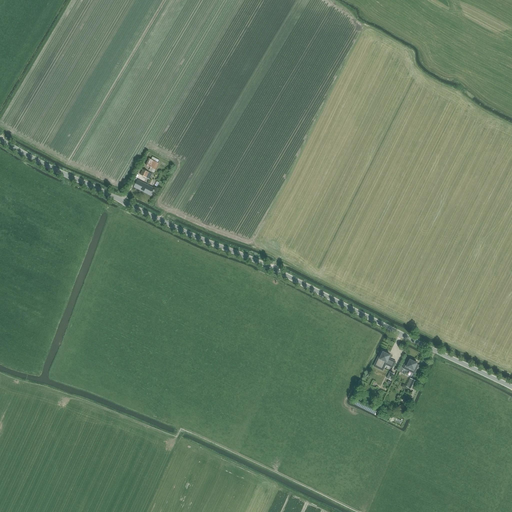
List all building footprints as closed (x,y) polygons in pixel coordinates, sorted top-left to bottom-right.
[(149,159),(146,165),(150,167),(149,170),(153,173),(155,170),(159,163),(158,163),(159,160),(152,157),(151,159),(149,159)] [(143,169),(140,175),(150,179),(152,174),(143,169)] [(137,180),(133,187),(150,196),(154,188),(137,180)] [(381,356),(376,364),(380,366),(379,369),(382,371),(385,364),(392,368),(395,362),(388,358),(390,355),(386,353),(387,351),(382,349),(379,355),(381,356)] [(408,370),(415,373),(417,369),(415,368),(417,363),(413,361),(414,359),(408,356),(403,368),(408,370)] [(408,387),(413,390),(417,382),(412,379),(408,387)]
